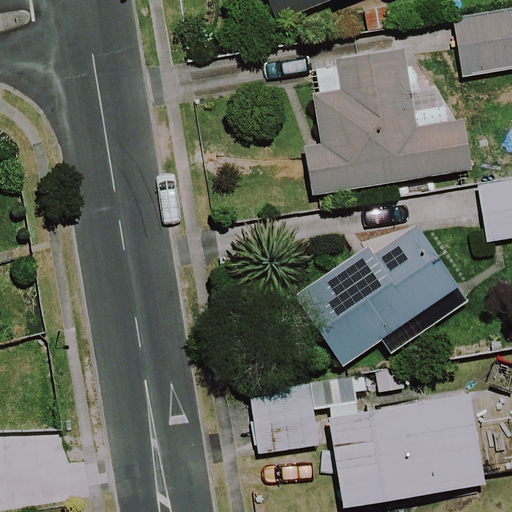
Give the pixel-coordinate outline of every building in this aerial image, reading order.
[(334,0),(258,0),(269,26),(334,0)] [(511,70),(511,37),(508,16),(445,29),(455,82),(511,70)] [(301,203),(310,201),(313,220),(403,202),(400,184),(462,172),(446,93),(403,102),(393,54),(332,67),(338,95),(304,101),(313,146),(291,150),(301,203)] [(511,240),(511,182),(470,189),(479,246),(511,240)] [(456,310),(404,227),(290,297),(334,368),(424,313),(432,325),(456,310)] [(488,360),(511,352),(511,322),(480,332),(488,360)] [(336,511),(476,488),(460,397),(317,422),(332,511),(336,511)]
